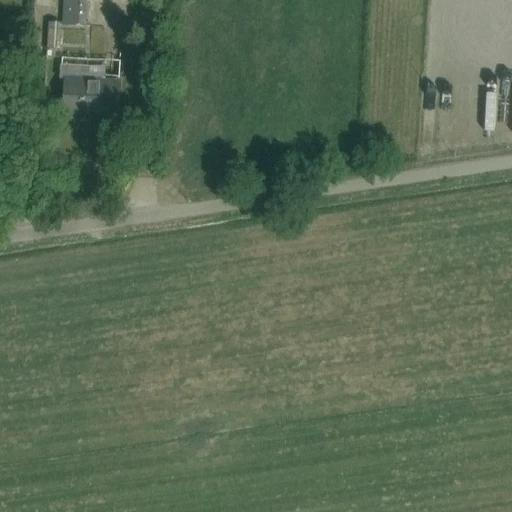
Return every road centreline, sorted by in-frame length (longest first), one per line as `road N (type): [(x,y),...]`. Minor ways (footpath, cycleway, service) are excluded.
road 1 (unclassified): [(0,242),(511,165)]
road 2 (unknown): [(132,222),(140,0)]
